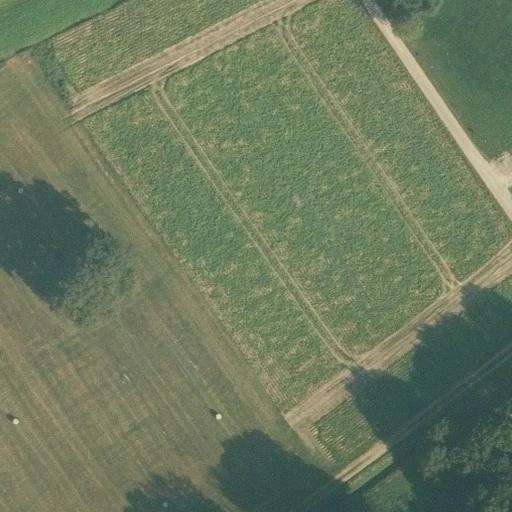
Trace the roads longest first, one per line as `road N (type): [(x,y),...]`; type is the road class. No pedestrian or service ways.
road 1 (track): [(511,349),(297,511)]
road 2 (track): [(367,0),(511,214)]
